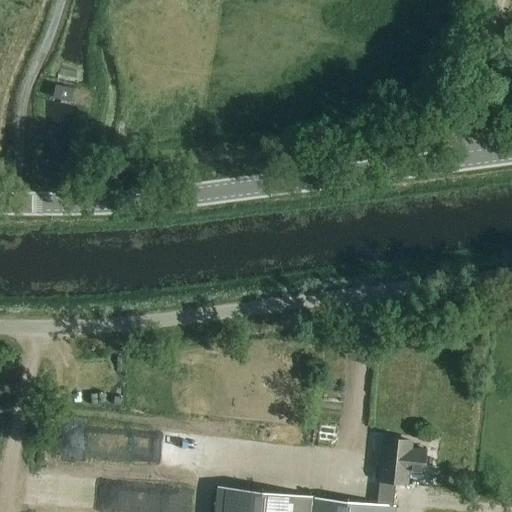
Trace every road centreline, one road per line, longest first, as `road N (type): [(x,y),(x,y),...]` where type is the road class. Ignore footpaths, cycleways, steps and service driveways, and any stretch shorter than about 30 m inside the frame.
road 1 (tertiary): [(511,151),(187,194),(0,203)]
road 2 (unclassified): [(0,326),(128,324),(511,276)]
